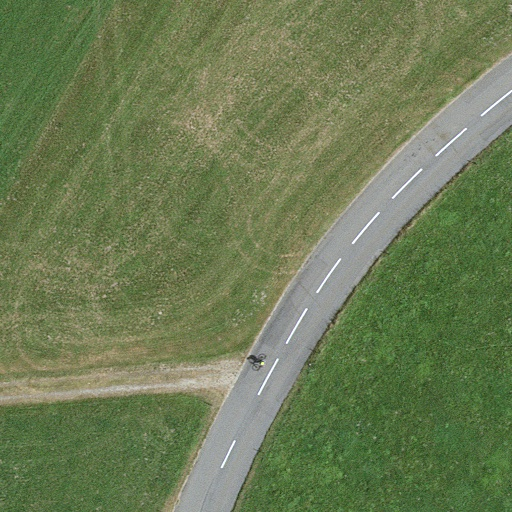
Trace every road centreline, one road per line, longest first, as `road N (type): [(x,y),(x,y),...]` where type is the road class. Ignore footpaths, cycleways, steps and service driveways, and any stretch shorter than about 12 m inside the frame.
road 1 (unclassified): [(511,90),(426,163),(337,263),(265,378),(203,511)]
road 2 (track): [(0,393),(265,378)]
